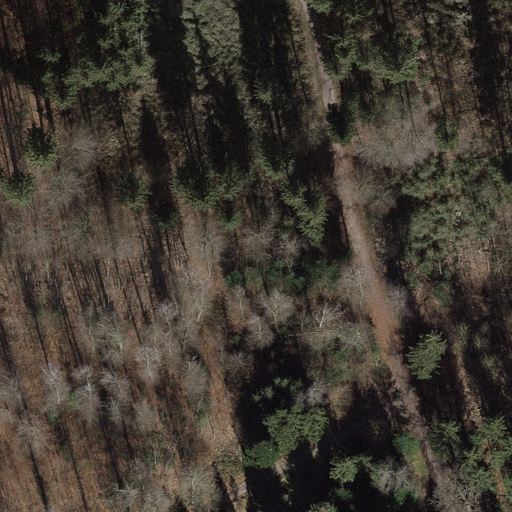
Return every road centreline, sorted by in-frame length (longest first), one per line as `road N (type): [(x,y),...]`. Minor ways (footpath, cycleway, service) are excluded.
road 1 (track): [(296,0),(406,408)]
road 2 (track): [(406,408),(221,511)]
